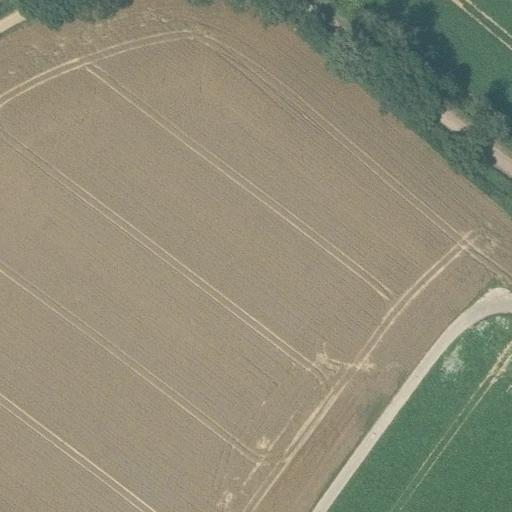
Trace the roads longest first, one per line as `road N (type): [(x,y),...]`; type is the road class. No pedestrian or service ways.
road 1 (unclassified): [(511,304),(482,304),(464,320),(325,511)]
road 2 (track): [(511,162),(300,0)]
